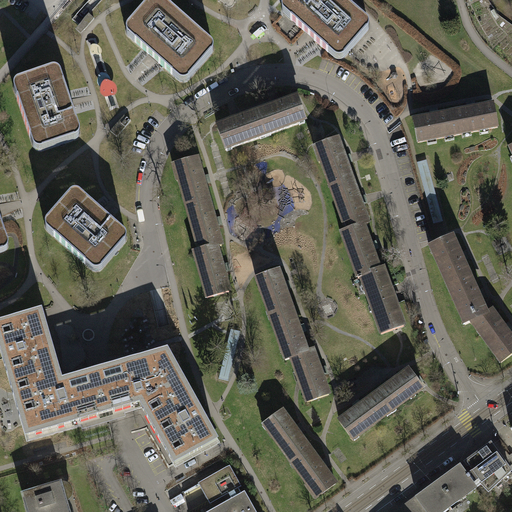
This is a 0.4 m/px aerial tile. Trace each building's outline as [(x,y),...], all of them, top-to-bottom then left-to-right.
[(148,0),(126,28),(125,31),(126,34),(129,37),(143,50),(149,55),(154,59),(158,63),(164,68),(177,79),(180,82),(184,81),(187,78),(210,52),(211,47),(208,42),(159,0),(148,0)] [(286,0),(283,4),(282,6),(282,7),(282,10),(283,12),(284,14),(285,15),(304,31),(310,37),(315,41),(321,46),(335,58),(337,60),(341,59),(343,58),(345,57),(347,54),(369,30),(369,28),(369,25),(369,23),(367,21),(343,0),(286,0)] [(52,68),(17,80),(15,83),(14,85),(15,89),(33,143),(34,147),(38,148),(42,148),(76,137),(78,134),(79,128),(74,114),(71,106),(70,103),(69,100),(66,92),(59,71),(57,68),(52,68)] [(224,150),(303,121),(295,100),(277,106),(238,121),(216,129),(224,150)] [(468,110),(452,113),(454,124),(457,123),(459,134),(495,127),(491,105),(476,108),(468,110)] [(416,143),(459,134),(457,123),(454,124),(452,113),(439,115),(430,117),(412,121),(416,143)] [(117,137),(130,121),(123,116),(111,131),(117,137)] [(336,139),(312,148),(317,163),(319,162),(344,231),(339,233),(356,279),(359,278),(379,334),(402,326),(392,297),(389,289),(381,267),(377,269),(370,248),(362,226),(366,224),(358,202),(343,161),(336,139)] [(196,159),(171,165),(176,181),(178,180),(197,251),(192,252),(205,298),(228,292),(215,247),(220,246),(196,159)] [(427,161),(417,163),(433,224),(443,222),(427,161)] [(69,193),(45,221),(45,224),(45,227),(48,230),(91,267),(95,270),(98,269),(102,266),(125,240),(126,235),(123,230),(111,220),(105,215),(103,214),(100,211),(94,206),(76,191),(74,190),(69,193)] [(430,248),(448,286),(468,277),(462,263),(458,254),(457,253),(451,238),(445,241),(433,247),(430,248)] [(277,272),(255,279),(283,360),(289,358),(304,402),(327,395),(311,350),(305,352),(277,272)] [(466,324),(471,321),(485,314),(474,290),(468,277),(448,286),(466,324)] [(491,311),(485,314),(471,321),(501,362),(511,354),(511,339),(509,335),(491,311)] [(60,384),(40,312),(0,322),(0,345),(1,349),(2,353),(3,358),(25,434),(27,441),(118,415),(144,407),(175,463),(213,440),(167,352),(148,358),(101,372),(60,384)] [(135,320),(136,331),(149,329),(147,318),(135,320)] [(226,380),(238,332),(229,330),(217,378),(226,380)] [(407,371),(338,421),(351,440),(421,389),(407,371)] [(314,499),(334,484),(281,411),(262,425),(306,485),(304,486),(314,499)] [(469,474),(464,476),(473,488),(483,483),(489,490),(511,472),(488,443),(463,463),(469,474)] [(240,487),(228,466),(196,483),(208,505),(240,487)] [(457,466),(415,497),(426,511),(442,511),(473,488),(464,476),(457,466)] [(41,488),(20,494),(25,511),(66,511),(58,483),(41,488)] [(205,511),(254,511),(243,491),(205,511)] [(392,511),(426,511),(415,497),(392,511)]
